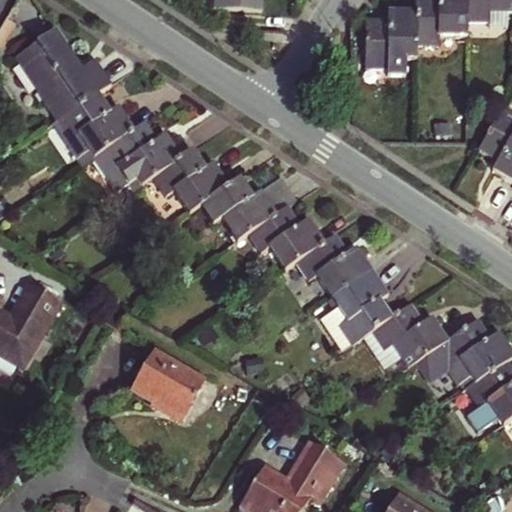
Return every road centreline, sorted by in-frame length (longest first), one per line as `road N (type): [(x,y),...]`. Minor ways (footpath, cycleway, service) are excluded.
road 1 (residential): [(263,106),(511,272)]
road 2 (residential): [(102,0),(263,106)]
road 3 (unknown): [(130,347),(78,474)]
road 4 (residential): [(263,106),(335,0)]
